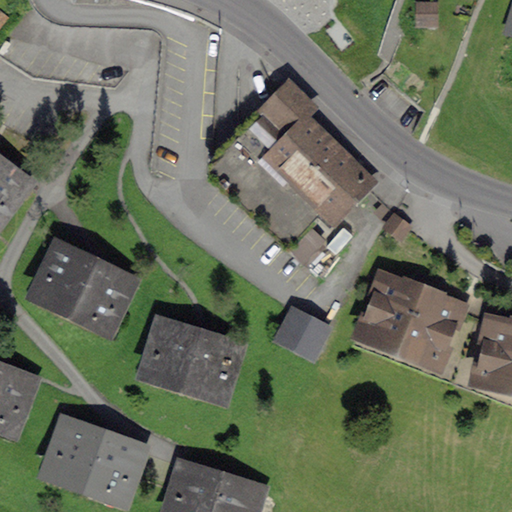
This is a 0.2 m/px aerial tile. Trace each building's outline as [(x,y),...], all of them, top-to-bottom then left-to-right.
[(420,5),(420,22),(433,22),(433,4),(420,5)] [(372,185),(277,93),(211,162),(211,176),(323,277),(334,261),(332,259),(346,243),(330,228),(372,185)] [(0,213),(24,181),(0,162),(0,213)] [(389,225),(401,234),(406,226),(395,217),(389,225)] [(61,248),(39,293),(107,325),(129,280),(61,248)] [(385,283),(366,332),(436,358),(455,310),(432,301),(435,293),(434,291),(413,283),(411,284),(408,292),(385,283)] [(282,336),(313,352),(324,331),(293,315),(282,336)] [(164,324),(150,371),(221,393),(236,346),(164,324)] [(511,329),(494,326),(483,376),(511,383),(511,329)] [(0,368),(0,421),(12,426),(29,379),(0,368)] [(68,423),(51,470),(122,496),(139,448),(68,423)] [(185,467),(171,511),(250,511),(257,489),(185,467)]
